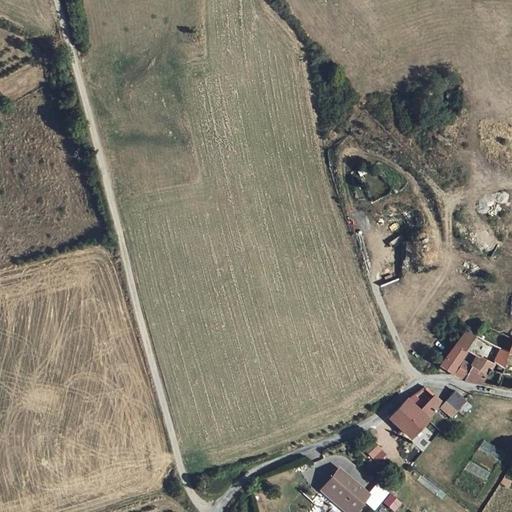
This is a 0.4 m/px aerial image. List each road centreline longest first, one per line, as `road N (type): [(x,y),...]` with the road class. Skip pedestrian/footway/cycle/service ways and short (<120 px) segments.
road 1 (track): [(58,0),(189,493),(204,511)]
road 2 (unclassified): [(511,399),(407,387),(371,425),(248,476),(216,511)]
